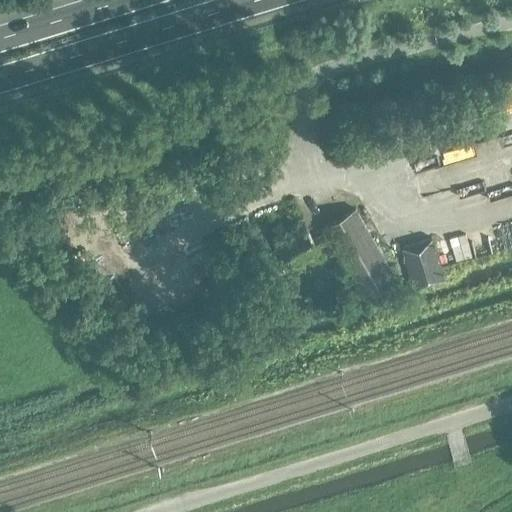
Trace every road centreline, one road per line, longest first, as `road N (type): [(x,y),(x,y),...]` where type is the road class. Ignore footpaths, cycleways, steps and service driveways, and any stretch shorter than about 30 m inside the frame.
road 1 (unclassified): [(0,179),(266,102),(361,57),(511,22)]
road 2 (track): [(170,511),(511,406)]
road 3 (motorway): [(0,84),(272,0)]
